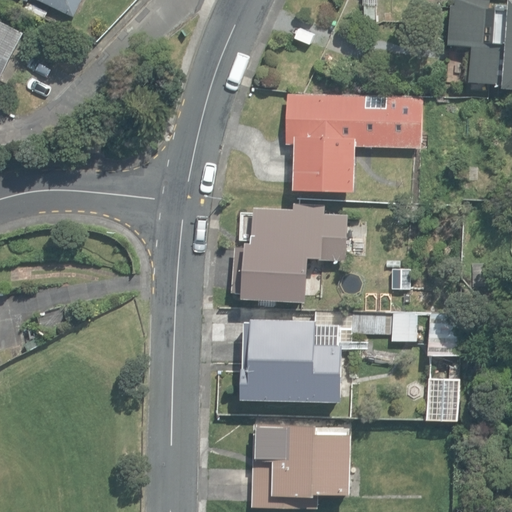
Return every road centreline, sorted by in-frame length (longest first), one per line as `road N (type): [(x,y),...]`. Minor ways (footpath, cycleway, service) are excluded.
road 1 (residential): [(169,511),(183,203)]
road 2 (residential): [(183,203),(244,0)]
road 3 (residential): [(183,203),(106,191),(32,189),(0,198)]
